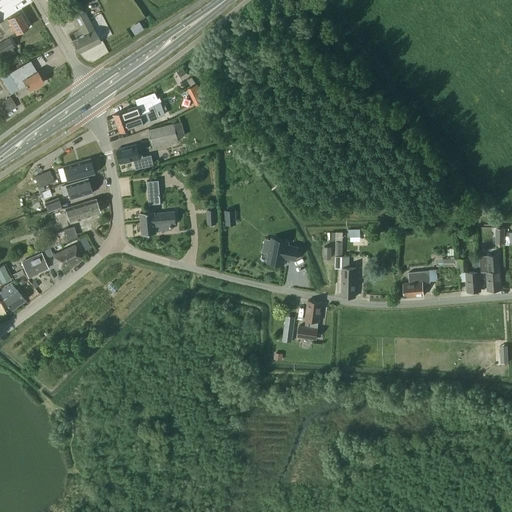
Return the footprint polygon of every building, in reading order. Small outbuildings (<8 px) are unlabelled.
[(7,17),(7,18),(8,18),(0,23),(5,30),(12,26),(16,33),(28,26),(19,10),(7,17)] [(100,41),(84,12),(74,18),(84,35),(72,42),(79,53),(100,41)] [(132,25),(137,34),(147,28),(142,20),(132,25)] [(9,37),(0,42),(0,54),(12,48),(14,46),(9,37)] [(30,90),(44,82),(37,71),(36,71),(30,61),(9,73),(19,90),(27,85),(30,90)] [(183,69),(177,73),(180,77),(186,73),(183,69)] [(196,83),(192,77),(187,80),(191,86),(196,83)] [(197,84),(188,89),(193,98),(202,93),(197,84)] [(117,123),(129,119),(150,111),(149,109),(149,107),(153,105),(162,101),(160,97),(158,98),(155,92),(135,99),(138,105),(113,114),(117,123)] [(11,98),(0,105),(6,113),(7,113),(11,110),(17,106),(11,98)] [(117,123),(120,132),(158,118),(153,105),(149,107),(149,109),(150,111),(129,119),(117,123)] [(174,123),(148,130),(153,148),(179,141),(174,123)] [(143,154),(141,153),(138,154),(136,145),(117,150),(121,163),(133,160),(136,170),(154,165),(151,154),(143,156),(143,154)] [(94,173),(90,159),(64,167),(68,181),(94,173)] [(54,182),(50,170),(34,176),(38,188),(54,182)] [(126,176),(118,177),(120,189),(128,188),(126,176)] [(92,193),(88,179),(66,185),(66,186),(59,188),(62,196),(69,194),(71,200),(92,193)] [(148,193),(149,204),(161,203),(160,192),(148,193)] [(62,207),(59,199),(45,203),(48,211),(62,207)] [(100,212),(95,199),(66,209),(70,222),(100,212)] [(215,209),(207,209),(207,224),(215,223),(215,209)] [(176,223),(175,211),(155,213),(155,211),(141,212),(143,234),(157,233),(156,224),(176,223)] [(66,228),(70,239),(79,235),(75,225),(66,228)] [(505,228),(496,228),(496,242),(505,243),(505,228)] [(46,236),(49,247),(67,241),(64,230),(46,236)] [(462,230),(454,230),(454,238),(462,238),(462,230)] [(342,236),(342,232),(336,232),(336,241),(335,268),(342,268),(341,296),(355,297),(356,268),(349,267),(350,256),(343,256),(343,241),(343,236),(342,236)] [(269,253),(267,261),(284,265),(285,258),(295,260),(298,247),(288,245),(288,241),(272,238),(272,239),(269,253)] [(82,258),(75,244),(54,255),(62,269),(82,258)] [(332,246),(324,246),(324,258),(332,258),(332,246)] [(48,268),(42,253),(22,262),(29,277),(36,275),(35,273),(48,268)] [(485,255),(478,255),(479,271),(486,271),(487,290),(500,289),(498,253),(485,254),(485,255)] [(444,268),(455,268),(454,259),(454,258),(447,259),(444,259),(444,268)] [(459,258),(454,259),(455,268),(460,268),(460,270),(459,270),(459,271),(468,271),(467,258),(463,258),(459,258)] [(480,290),(478,262),(474,262),(475,271),(466,272),(467,291),(480,290)] [(0,282),(1,284),(12,280),(6,265),(0,267),(0,282)] [(430,281),(430,271),(408,272),(409,283),(403,283),(404,296),(423,295),(422,282),(430,281)] [(24,275),(19,279),(22,284),(27,280),(24,275)] [(112,282),(108,286),(114,292),(118,287),(112,282)] [(0,291),(0,294),(4,299),(11,309),(25,299),(18,289),(16,290),(11,283),(0,291)] [(308,326),(299,325),(297,337),(317,339),(321,302),(308,301),(306,320),(309,320),(308,326)] [(292,342),(294,322),(285,321),(283,341),(292,342)]
